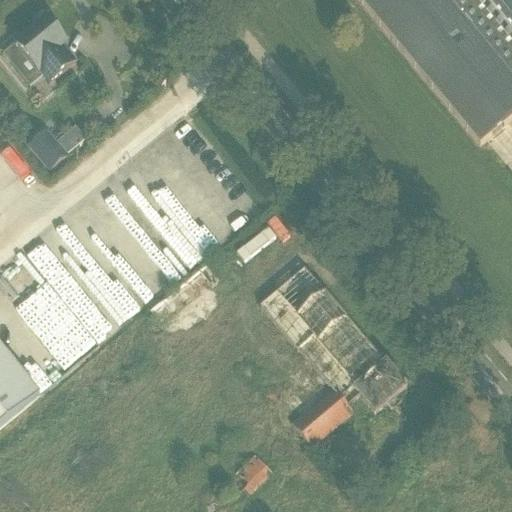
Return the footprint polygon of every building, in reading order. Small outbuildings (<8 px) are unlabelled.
[(511,121),(511,0),(357,0),(480,148),(511,121)] [(56,42),(60,38),(46,20),(15,46),(35,70),(37,69),(50,85),(74,64),(56,42)] [(76,128),(59,141),(72,156),(88,142),(76,128)] [(69,159),(47,133),(27,150),(49,176),(69,159)] [(0,142),(0,153),(11,166),(17,161),(0,142)] [(139,305),(234,242),(178,159),(98,213),(92,204),(78,213),(139,305)] [(86,351),(132,324),(92,256),(75,266),(55,233),(19,254),(32,275),(34,273),(39,283),(59,317),(60,316),(75,343),(79,341),(86,351)] [(305,272),(259,310),(332,394),(291,428),(312,453),(354,418),(347,410),(358,401),(372,418),(405,391),(403,389),(406,386),(400,379),(398,381),(394,376),(396,375),(390,367),(387,370),(325,295),(324,295),(305,272)] [(166,341),(197,317),(190,308),(158,331),(166,341)] [(0,413),(25,393),(0,360),(0,413)] [(241,509),(273,477),(255,458),(221,492),(231,503),(233,501),(241,509)]
